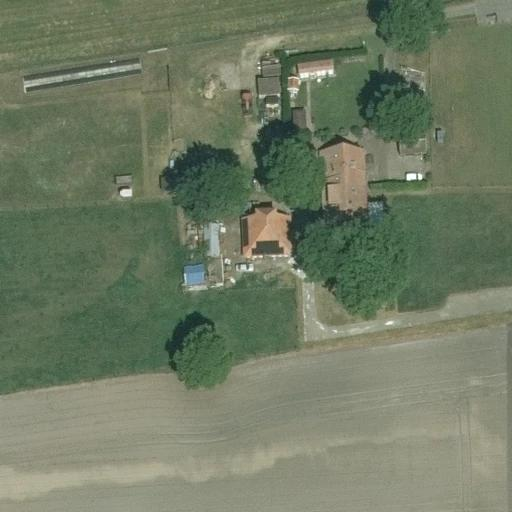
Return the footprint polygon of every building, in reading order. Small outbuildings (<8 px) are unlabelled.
[(297,115),(299,135),(312,134),(311,114),(297,115)] [(400,158),(426,156),(425,132),(399,134),(400,158)] [(366,228),(365,190),(363,152),(320,154),(323,230),(366,228)] [(388,205),(372,205),(372,228),(388,228),(388,205)] [(243,260),(292,258),(291,219),(277,219),(277,215),(254,215),(254,220),(241,221),(243,260)] [(224,286),(219,229),(205,230),(205,257),(210,257),(210,271),(207,271),(208,287),(224,286)]
